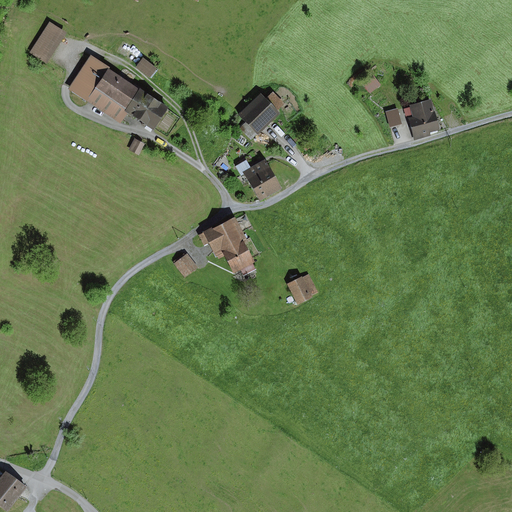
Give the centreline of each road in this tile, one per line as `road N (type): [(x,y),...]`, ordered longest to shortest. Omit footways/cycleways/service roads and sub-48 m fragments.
road 1 (track): [(511,118),(311,176),(149,259),(114,291),(93,374),(42,479)]
road 2 (track): [(64,97),(71,113),(155,138),(205,167),(233,210)]
road 3 (track): [(205,167),(190,121),(168,97),(86,45)]
